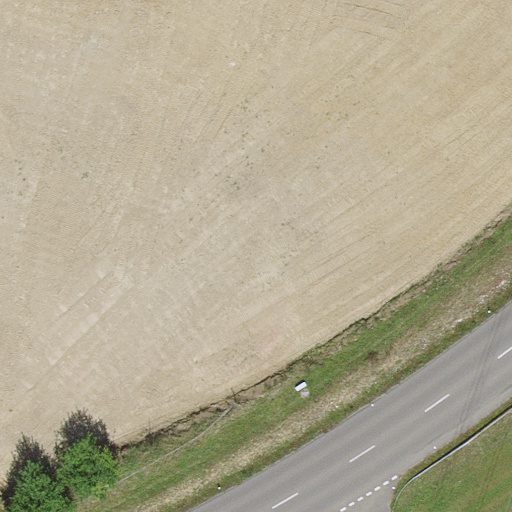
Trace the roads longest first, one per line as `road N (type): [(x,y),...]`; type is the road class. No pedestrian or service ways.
road 1 (track): [(511,259),(206,474),(132,511)]
road 2 (tertiary): [(511,348),(338,471),(264,511)]
